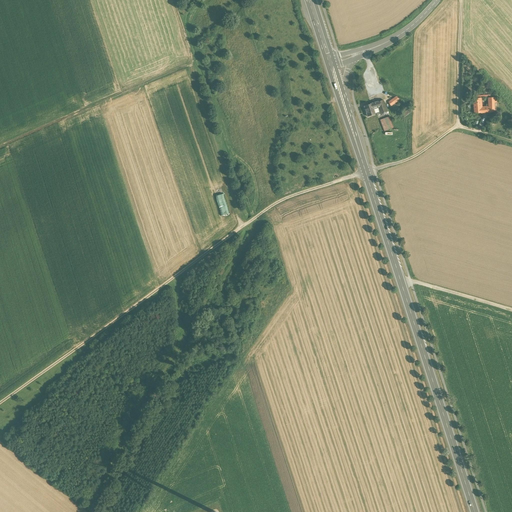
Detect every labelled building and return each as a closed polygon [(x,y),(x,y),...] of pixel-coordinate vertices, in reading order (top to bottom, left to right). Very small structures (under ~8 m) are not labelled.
[(397,97),(388,102),(391,106),(400,101),(397,97)] [(483,107),(481,107),(480,98),(473,99),(474,113),(481,113),(484,113),(483,107)] [(489,98),(489,107),(483,107),(484,113),(494,112),(494,102),(497,102),(497,98),(494,98),(489,98)] [(380,106),(378,107),(381,114),(387,112),(383,100),(378,102),(380,106)] [(370,104),(364,106),(368,117),(375,114),(373,109),(372,109),(370,104)] [(409,109),(402,114),(405,117),(412,112),(409,109)] [(393,128),(389,117),(380,120),(384,132),(393,128)]
